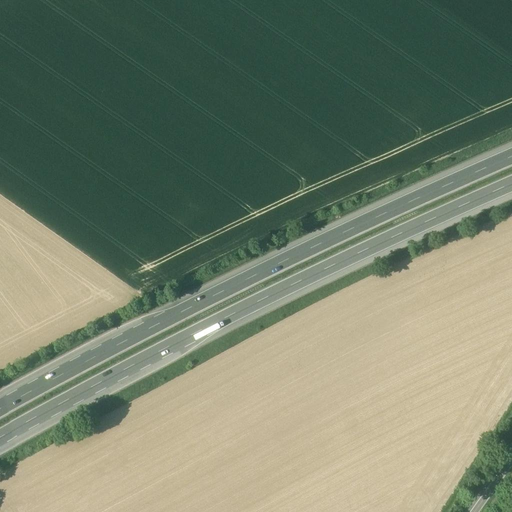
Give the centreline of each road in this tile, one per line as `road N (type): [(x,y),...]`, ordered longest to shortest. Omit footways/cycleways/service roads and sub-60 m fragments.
road 1 (motorway): [(511,158),(267,270),(0,409)]
road 2 (motorway): [(0,436),(295,284),(511,185)]
